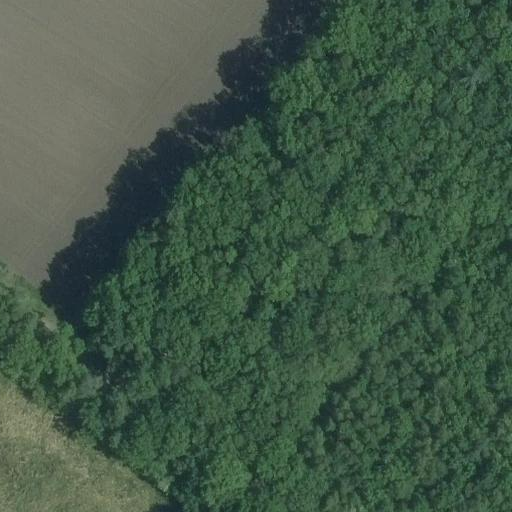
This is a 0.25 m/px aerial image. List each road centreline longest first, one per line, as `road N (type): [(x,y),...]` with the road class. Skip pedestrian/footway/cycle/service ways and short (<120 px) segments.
road 1 (track): [(486,0),(156,409)]
road 2 (track): [(0,289),(295,511)]
